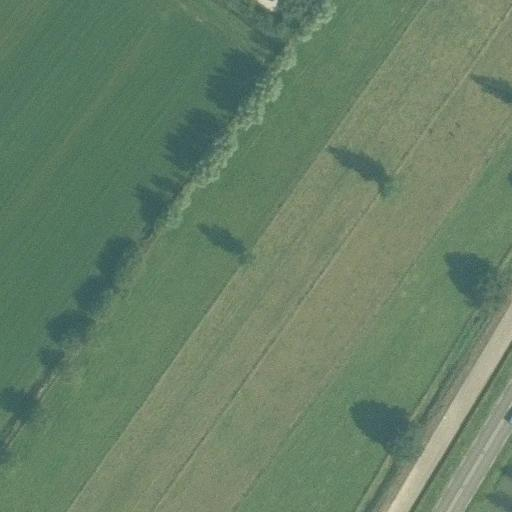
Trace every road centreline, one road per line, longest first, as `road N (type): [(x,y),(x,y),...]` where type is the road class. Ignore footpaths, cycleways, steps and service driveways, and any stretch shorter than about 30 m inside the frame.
road 1 (unclassified): [(398,511),(511,324)]
road 2 (primary): [(444,511),(511,398)]
